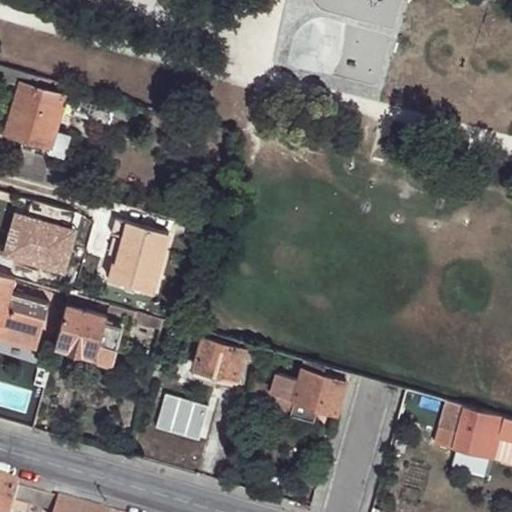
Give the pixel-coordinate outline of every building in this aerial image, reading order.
[(12,173),(48,183),(55,153),(48,151),(54,130),(65,94),(21,83),(24,72),(0,66),(0,83),(19,87),(6,133),(23,137),(12,173)] [(65,94),(68,85),(24,72),(21,83),(65,94)] [(66,134),(61,132),(54,130),(48,151),(55,153),(60,154),(66,134)] [(59,270),(75,211),(26,197),(10,256),(59,270)] [(105,277),(154,289),(171,230),(112,216),(107,232),(116,235),(105,277)] [(11,289),(16,277),(0,272),(0,325),(1,325),(0,327),(0,335),(37,347),(38,343),(50,301),(11,289)] [(71,292),(56,345),(96,355),(102,360),(111,360),(121,325),(134,320),(137,311),(110,303),(107,313),(82,307),(85,296),(71,292)] [(134,320),(150,325),(154,315),(137,311),(134,320)] [(160,327),(163,318),(154,315),(150,325),(160,327)] [(43,345),(38,343),(37,347),(0,335),(0,327),(1,325),(0,325),(0,346),(38,357),(43,345)] [(185,331),(177,329),(174,338),(182,340),(185,331)] [(199,368),(217,373),(235,379),(244,347),(204,335),(192,376),(196,377),(199,368)] [(153,350),(151,359),(160,361),(162,352),(153,350)] [(288,358),(289,353),(279,350),(277,356),(288,358)] [(336,410),(345,377),(304,365),(300,364),(298,369),(302,370),(300,378),(287,375),(276,372),(275,374),(270,373),(267,384),(272,385),(271,391),(251,386),(247,399),(272,405),(275,393),(294,398),(319,405),(336,410)] [(276,372),(287,375),(289,367),(278,364),(276,372)] [(215,382),(217,373),(199,368),(196,377),(215,382)] [(405,386),(397,415),(407,418),(416,389),(405,386)] [(315,419),(319,405),(294,398),(275,393),(272,405),(315,419)] [(511,416),(438,395),(436,400),(444,402),(440,416),(438,424),(458,431),(454,445),(492,456),(494,450),(499,429),(511,433),(511,416)] [(438,424),(440,416),(430,414),(427,421),(438,424)] [(438,424),(427,421),(425,430),(435,433),(438,424)] [(438,424),(435,433),(434,439),(454,445),(458,431),(438,424)] [(507,454),(511,435),(511,433),(499,429),(494,450),(507,454)] [(54,511),(58,498),(0,481),(0,511),(8,511),(12,500),(54,511)] [(105,511),(106,511),(58,498),(54,511),(105,511)]
